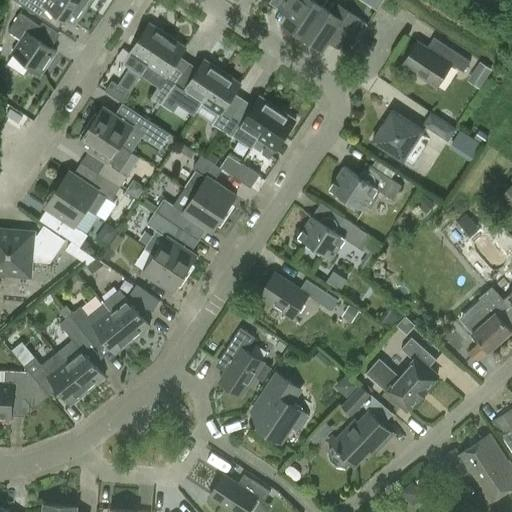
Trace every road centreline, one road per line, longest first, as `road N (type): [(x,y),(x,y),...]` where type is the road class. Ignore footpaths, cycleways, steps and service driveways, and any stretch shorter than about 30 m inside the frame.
road 1 (residential): [(170,367),(327,130),(331,98)]
road 2 (residential): [(170,367),(193,382),(213,424),(191,459),(168,470),(106,470),(77,440)]
road 3 (residential): [(345,511),(511,371)]
road 4 (residential): [(17,172),(135,0)]
road 5 (residential): [(331,98),(309,71),(200,0)]
